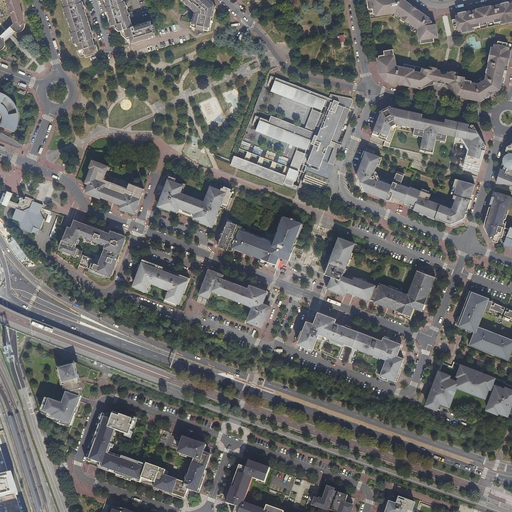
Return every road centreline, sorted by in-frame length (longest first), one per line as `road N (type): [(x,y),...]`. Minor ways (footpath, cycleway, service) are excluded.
road 1 (primary): [(12,301),(511,481)]
road 2 (primary): [(511,469),(203,361)]
road 3 (residential): [(177,511),(78,472),(101,401),(116,398),(232,440)]
road 4 (residential): [(467,245),(347,196),(341,174),(373,90)]
road 5 (primary): [(203,361),(43,286),(0,239)]
road 6 (primary): [(203,361),(10,291)]
road 7 (residential): [(276,346),(402,393),(411,389),(429,340)]
road 8 (secondary): [(63,511),(9,338)]
road 9 (residential): [(226,0),(285,66),(373,90)]
road 10 (residential): [(114,290),(276,346)]
road 11 (unclassified): [(138,229),(297,290)]
road 12 (residential): [(232,440),(358,485),(368,493),(366,511)]
road 13 (unclassified): [(297,290),(429,340)]
road 14 (unclassified): [(29,164),(64,179),(88,210),(138,229)]
